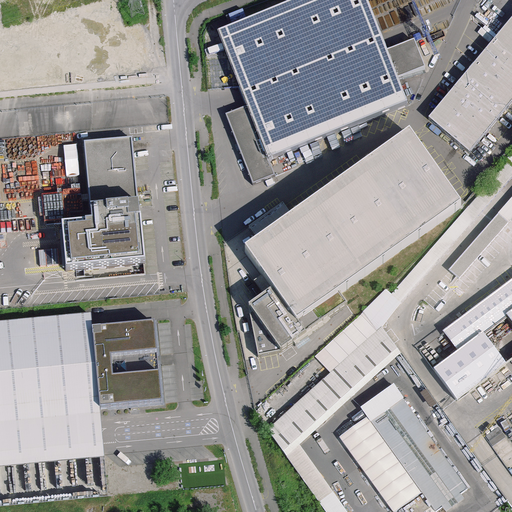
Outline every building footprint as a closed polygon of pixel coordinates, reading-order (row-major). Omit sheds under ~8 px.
[(386,54),(364,0),(297,0),(216,32),(246,108),(266,160),(273,157),(406,106),(396,81),(386,54)] [(511,106),(511,20),(431,120),(473,155),(511,106)] [(414,43),(386,54),(396,81),(424,70),(414,43)] [(275,161),(273,157),(266,160),(246,108),(225,116),(252,186),(274,177),(268,164),(275,161)] [(462,206),(410,134),(248,252),(300,324),(462,206)] [(80,174),(80,144),(67,144),(68,175),(80,174)] [(84,156),(90,208),(140,202),(134,150),(84,156)] [(378,330),(380,328),(511,179),(511,167),(508,165),(393,293),(388,289),(362,314),(378,330)] [(511,196),(450,268),(460,275),(511,216),(511,196)] [(92,225),(61,227),(65,276),(148,269),(140,202),(90,208),(92,225)] [(253,229),(240,237),(246,246),(259,239),(253,229)] [(43,265),(62,263),(61,248),(42,249),(43,265)] [(256,281),(265,293),(271,289),(262,276),(256,281)] [(511,283),(443,335),(459,356),(434,374),(457,405),(504,370),(481,340),(506,321),(511,328),(511,283)] [(378,330),(362,314),(325,348),(340,363),(378,330)] [(91,317),(0,326),(0,469),(105,460),(100,410),(93,330),(91,317)] [(164,404),(156,324),(93,330),(100,410),(164,404)] [(325,511),(345,511),(298,445),(397,355),(399,353),(380,328),(378,330),(340,363),(266,430),(325,511)] [(369,421),(402,398),(392,384),(359,407),(366,418),(369,421)] [(467,489),(402,398),(369,421),(422,493),(434,511),(441,506),(445,511),(464,499),(461,494),(467,489)] [(369,421),(366,418),(341,437),(395,511),(396,511),(422,493),(369,421)]
